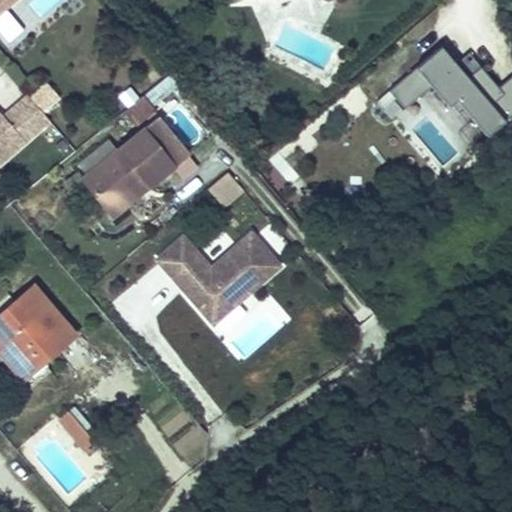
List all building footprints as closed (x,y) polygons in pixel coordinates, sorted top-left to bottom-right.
[(0,0),(0,3),(4,9),(13,0),(0,0)] [(447,104),(454,99),(486,137),(506,121),(511,115),(511,74),(498,86),(468,50),(456,60),(442,44),(388,89),(404,108),(431,85),(447,104)] [(178,85),(168,74),(142,94),(152,107),(178,85)] [(152,107),(142,94),(122,111),(127,118),(137,111),(141,116),(152,107)] [(0,162),(48,121),(26,96),(2,117),(0,114),(0,162)] [(135,128),(156,111),(152,107),(141,116),(137,111),(127,118),(135,128)] [(82,178),(104,206),(113,216),(165,174),(191,153),(160,115),(82,178)] [(223,206),(244,188),(227,168),(206,187),(223,206)] [(157,259),(212,323),(237,302),(233,297),(246,286),(250,290),(279,266),(250,233),(210,268),(183,236),(157,259)] [(32,286),(0,313),(0,339),(29,374),(74,335),(32,286)] [(233,297),(237,302),(250,290),(246,286),(233,297)] [(29,374),(0,339),(0,354),(22,380),(29,374)] [(82,427),(67,410),(58,418),(72,435),(82,427)] [(72,435),(84,449),(93,441),(82,427),(72,435)]
